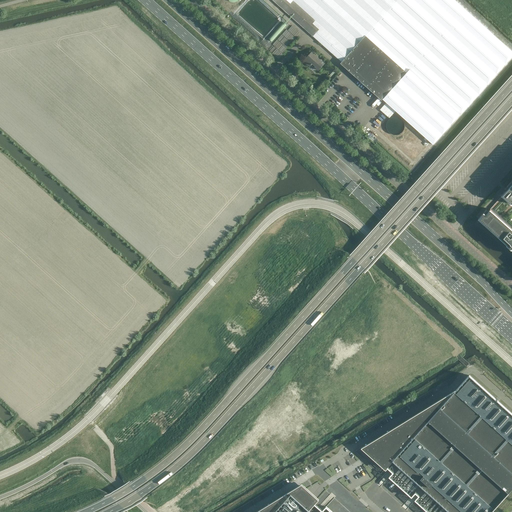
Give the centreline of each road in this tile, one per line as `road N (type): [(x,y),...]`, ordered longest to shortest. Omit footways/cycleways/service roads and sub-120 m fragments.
road 1 (trunk): [(511,84),(193,437),(142,480),(85,511)]
road 2 (trunk): [(108,511),(159,480),(218,426),(511,99)]
road 3 (trunk): [(506,308),(168,0)]
road 4 (unclassified): [(511,288),(191,0)]
road 5 (trunk): [(147,0),(420,250)]
road 6 (trunk): [(146,511),(79,459),(0,497)]
road 7 (primary): [(420,250),(511,335)]
